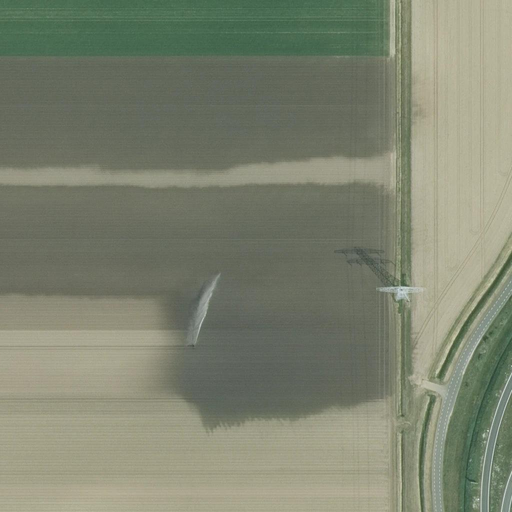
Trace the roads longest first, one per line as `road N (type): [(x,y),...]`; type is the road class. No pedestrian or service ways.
road 1 (unclassified): [(438,511),(436,465),(451,388),(511,283)]
road 2 (trunk): [(511,381),(489,450),(484,511)]
